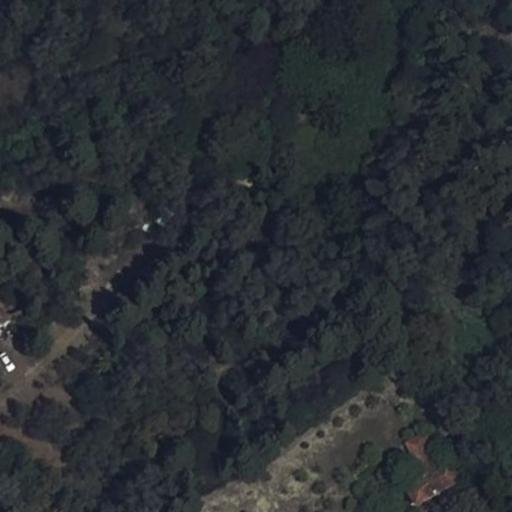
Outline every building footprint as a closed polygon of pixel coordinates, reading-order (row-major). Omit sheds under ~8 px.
[(168,142),(180,162),(216,142),(205,121),(168,142)] [(141,157),(152,178),(180,162),(168,142),(141,157)] [(105,177),(116,198),(152,178),(141,157),(105,177)] [(0,328),(29,311),(10,277),(0,283),(0,328)] [(442,469),(445,467),(437,451),(432,453),(442,469)] [(406,466),(416,483),(442,469),(432,453),(406,466)] [(416,483),(425,502),(461,482),(451,463),(445,467),(442,469),(416,483)] [(425,502),(416,483),(402,490),(412,509),(425,502)]
